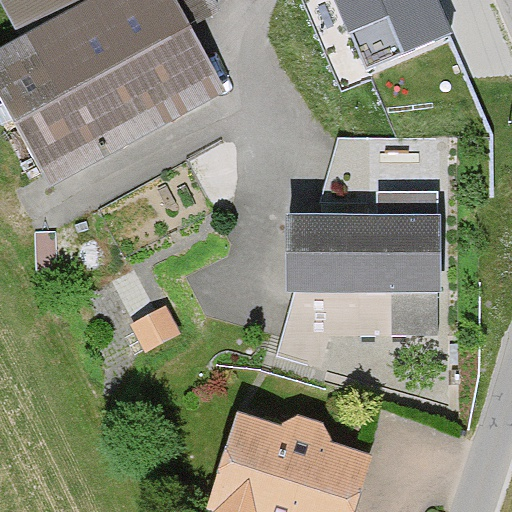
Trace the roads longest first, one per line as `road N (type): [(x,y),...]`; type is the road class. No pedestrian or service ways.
road 1 (unknown): [(267,177),(251,115),(249,44),(266,0)]
road 2 (unclassified): [(474,511),(511,392)]
